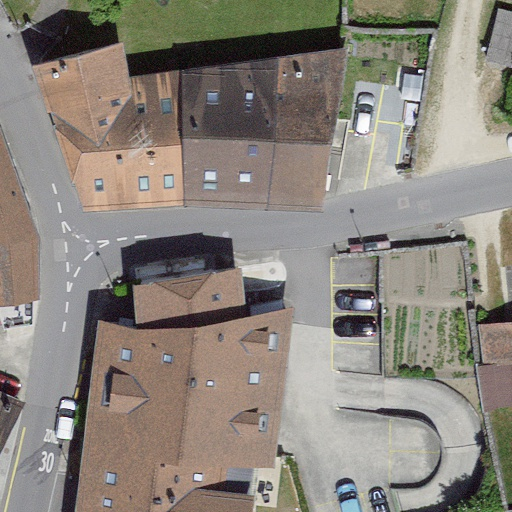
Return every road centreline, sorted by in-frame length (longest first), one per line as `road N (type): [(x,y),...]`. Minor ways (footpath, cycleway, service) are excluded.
road 1 (residential): [(76,247),(352,221),(511,185)]
road 2 (residential): [(25,511),(76,247)]
road 3 (residential): [(76,247),(0,77)]
